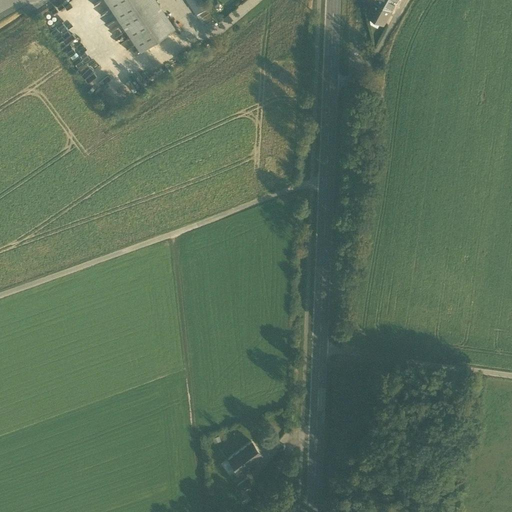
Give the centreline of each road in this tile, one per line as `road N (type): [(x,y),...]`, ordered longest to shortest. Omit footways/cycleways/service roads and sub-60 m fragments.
road 1 (secondary): [(313,511),(330,83)]
road 2 (track): [(0,294),(325,181)]
road 3 (track): [(204,511),(172,233)]
road 4 (track): [(511,376),(319,349)]
